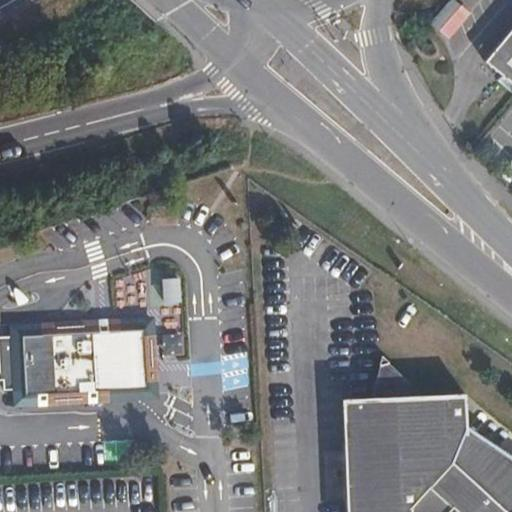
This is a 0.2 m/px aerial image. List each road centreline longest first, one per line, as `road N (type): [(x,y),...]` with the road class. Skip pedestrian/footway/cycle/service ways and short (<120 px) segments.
road 1 (secondary): [(280,102),(511,283)]
road 2 (unknown): [(301,511),(298,286)]
road 3 (secondary): [(400,134),(272,14)]
road 4 (trunk): [(0,145),(169,103)]
road 5 (secondary): [(511,254),(400,134)]
road 6 (trunk): [(400,134),(375,36),(378,0)]
